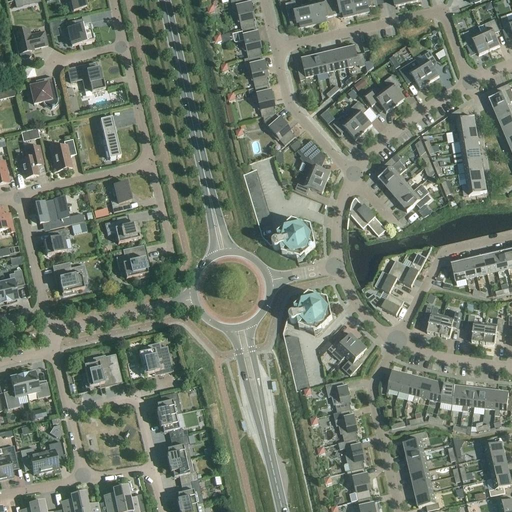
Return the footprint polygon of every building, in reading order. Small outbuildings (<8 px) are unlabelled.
[(69,3),(71,11),(73,11),(73,13),(86,10),(83,0),(61,0),(62,1),(66,0),(70,0),(71,3),(69,3)] [(242,32),(255,29),(253,20),(255,20),(252,5),(250,5),(248,0),(245,0),(235,3),(235,2),(231,3),(234,16),(236,15),(238,24),(240,24),(242,32)] [(317,6),(309,8),(313,27),(326,24),(325,20),(334,18),(329,0),(319,0),(320,1),(317,6)] [(329,0),(334,18),(342,15),(344,20),(356,17),(352,0),(329,0)] [(352,0),(356,17),(369,14),(368,10),(377,7),(375,0),(352,0)] [(408,5),(407,0),(393,0),(395,8),(408,5)] [(313,27),(309,8),(300,10),(296,7),(295,3),(285,6),(290,28),(299,26),(301,30),(313,27)] [(209,18),(215,16),(213,8),(207,9),(209,18)] [(452,19),(455,27),(462,24),(459,17),(452,19)] [(511,21),(508,23),(506,17),(500,19),(505,31),(510,29),(511,34),(511,21)] [(66,25),(71,48),(94,43),(90,26),(84,28),(82,21),(66,25)] [(487,32),(481,34),(489,53),(500,48),(499,48),(494,36),(499,33),(494,22),(484,26),(487,32)] [(246,53),(248,60),(248,61),(262,58),(260,50),(262,49),(258,34),(257,35),(255,29),(242,32),(242,34),(232,36),(234,43),(234,44),(235,44),(235,45),(236,45),(244,43),(244,44),(243,44),(243,45),(242,46),(242,48),(242,50),(243,52),(245,52),(245,53),(246,53)] [(13,35),(18,56),(20,56),(21,60),(24,61),(28,60),(31,58),(30,54),(34,53),(33,51),(47,47),(44,34),(30,37),(29,31),(13,35)] [(489,53),(481,34),(471,39),(468,33),(463,35),(468,47),(473,45),(479,57),(478,57),(479,58),(489,53)] [(214,38),(216,47),(222,45),(220,37),(214,38)] [(355,49),(344,52),(348,69),(359,67),(359,69),(365,68),(363,55),(357,57),(355,50),(356,49),(355,49)] [(344,52),(333,54),(337,72),(348,69),(344,52)] [(446,58),(443,52),(437,56),(441,61),(446,58)] [(428,62),(418,67),(429,85),(439,79),(439,78),(438,78),(431,67),(436,64),(430,53),(424,56),(428,62)] [(333,54),(323,57),(327,74),(337,72),(333,54)] [(323,57),(312,59),(317,77),(327,74),(323,57)] [(253,82),(255,90),(269,87),(267,79),(269,78),(265,63),(263,64),(262,58),(248,61),(248,60),(244,61),(247,74),(250,74),(251,82),(253,82)] [(394,58),(389,61),(395,69),(399,66),(394,58)] [(317,77),(312,59),(301,62),(303,69),(297,71),(300,83),(306,82),(306,79),(317,77)] [(415,62),(399,72),(405,83),(412,79),(419,90),(419,91),(429,85),(418,67),(415,62)] [(79,69),(82,82),(84,91),(90,90),(91,95),(105,91),(100,71),(98,72),(96,65),(79,69)] [(222,76),(229,74),(227,66),(221,67),(222,76)] [(28,78),(37,76),(35,67),(26,68),(28,78)] [(388,88),(383,92),(395,108),(405,101),(404,101),(396,90),(401,87),(393,77),(384,83),(388,88)] [(30,89),(34,106),(43,104),(44,105),(45,106),(45,107),(46,108),(47,108),(48,109),(49,109),(50,110),(51,110),(51,111),(54,111),(53,109),(54,109),(54,108),(55,108),(56,107),(56,106),(57,106),(57,105),(57,103),(58,102),(57,101),(58,101),(53,79),(41,82),(42,86),(30,89)] [(345,84),(348,88),(353,83),(350,79),(345,84)] [(364,89),(360,85),(355,89),(359,93),(364,89)] [(511,103),(511,94),(508,86),(497,91),(499,97),(488,101),(489,102),(494,111),(510,104),(511,103)] [(262,119),(263,119),(276,116),(274,108),(275,108),(272,93),(270,93),(269,87),(255,90),(257,96),(252,97),(254,104),(256,103),(258,112),(260,111),(262,119)] [(336,87),(331,92),(334,95),(339,91),(336,87)] [(72,90),(66,91),(71,114),(79,112),(76,98),(73,98),(72,90)] [(395,108),(383,92),(378,96),(375,92),(373,92),(373,91),(364,98),(372,109),(378,104),(386,114),(386,115),(395,108)] [(334,95),(331,92),(326,96),(329,100),(334,95)] [(229,105),(235,104),(234,95),(227,97),(229,105)] [(358,103),(346,115),(364,134),(372,127),(372,126),(371,127),(362,117),(367,113),(358,103)] [(494,111),(498,121),(511,115),(511,108),(510,104),(494,111)] [(329,110),(322,116),(329,125),(336,119),(329,110)] [(456,122),(458,133),(475,130),(474,120),(474,119),(463,121),(461,110),(449,117),(450,123),(456,122)] [(364,134),(346,115),(333,126),(341,136),(346,132),(355,142),(364,134)] [(502,131),(511,126),(511,115),(498,121),(502,131)] [(276,116),(263,119),(264,125),(273,135),(272,136),(278,143),(279,142),(285,148),(295,139),(290,133),(291,131),(281,120),(280,121),(276,116)] [(100,122),(109,161),(115,160),(115,161),(118,160),(118,159),(120,159),(111,119),(100,122)] [(511,126),(502,131),(506,141),(511,138),(511,126)] [(477,141),(475,130),(458,133),(452,134),(453,145),(459,144),(477,141)] [(235,132),(238,141),(244,139),(242,131),(235,132)] [(297,151),(304,144),(299,140),(292,147),(297,151)] [(460,149),(461,154),(479,151),(477,141),(459,144),(453,145),(454,150),(460,149)] [(65,147),(51,151),(56,173),(72,170),(69,159),(71,158),(76,157),(73,142),(64,144),(65,147)] [(319,160),(323,156),(311,142),(310,143),(311,143),(297,154),(303,161),(298,174),(307,178),(326,186),(331,175),(330,175),(318,170),(320,165),(317,163),(319,160)] [(415,147),(420,159),(426,154),(421,142),(415,147)] [(28,160),(19,162),(22,174),(24,173),(25,180),(38,177),(36,168),(43,166),(39,148),(26,151),(28,160)] [(461,154),(463,165),(481,162),(479,151),(461,154)] [(282,153),(276,157),(276,164),(284,166),(282,153)] [(386,189),(399,177),(406,171),(399,162),(396,165),(392,160),(383,169),(387,173),(378,181),(379,181),(386,189)] [(463,165),(465,176),(482,173),(481,162),(463,165)] [(0,186),(9,184),(4,164),(0,164),(0,186)] [(243,176),(245,182),(258,178),(257,172),(243,176)] [(465,176),(466,186),(484,183),(482,173),(465,176)] [(386,189),(393,197),(407,185),(406,185),(399,177),(386,189)] [(245,182),(247,188),(260,184),(258,178),(245,182)] [(326,186),(307,178),(303,188),(297,186),(295,191),(307,196),(309,191),(321,196),(322,196),(326,186)] [(393,197),(400,205),(414,193),(410,189),(414,185),(410,181),(406,185),(407,185),(393,197)] [(484,183),(466,186),(468,198),(487,194),(486,194),(484,183)] [(247,188),(248,194),(262,190),(260,184),(247,188)] [(125,205),(131,204),(127,185),(113,188),(114,190),(112,190),(114,198),(116,198),(117,202),(111,203),(113,215),(126,212),(125,205)] [(431,201),(427,196),(429,195),(421,187),(414,193),(400,205),(407,213),(407,214),(416,207),(420,211),(424,207),(431,201)] [(248,194),(250,200),(264,196),(262,190),(248,194)] [(250,200),(252,206),(265,202),(264,196),(250,200)] [(48,224),(50,232),(84,224),(82,216),(67,219),(64,208),(66,208),(64,199),(35,206),(39,226),(48,224)] [(372,231),(378,239),(386,232),(364,207),(363,209),(355,200),(354,202),(352,205),(351,209),(349,216),(363,231),(369,226),(373,231),(372,231)] [(252,206),(254,212),(267,208),(265,202),(252,206)] [(420,211),(418,213),(423,219),(431,215),(430,214),(424,207),(420,211)] [(96,217),(110,215),(109,208),(95,210),(96,217)] [(254,212),(256,218),(269,214),(267,208),(254,212)] [(2,211),(0,211),(0,232),(6,231),(7,235),(14,233),(11,217),(5,218),(4,217),(2,211)] [(269,214),(256,218),(258,227),(266,225),(271,220),(269,214)] [(116,236),(118,246),(131,243),(131,244),(138,243),(137,241),(139,241),(136,226),(130,227),(128,218),(116,220),(116,223),(104,226),(107,238),(116,236)] [(277,237),(278,243),(277,243),(276,243),(275,243),(274,243),(274,244),(273,244),(273,245),(272,246),(272,247),(272,248),(273,249),(273,250),(274,250),(275,251),(276,251),(277,252),(278,251),(279,251),(280,250),(282,256),(297,261),(298,264),(297,260),(298,257),(303,256),(305,258),(315,248),(311,229),(297,225),(296,228),(292,229),(290,226),(289,222),(288,223),(289,226),(277,237)] [(85,225),(72,228),(74,237),(87,234),(85,225)] [(53,241),(43,243),(46,257),(66,252),(63,239),(69,238),(67,230),(51,234),(53,241)] [(144,261),(148,261),(145,247),(123,252),(124,258),(116,260),(119,272),(124,271),(126,281),(135,279),(136,281),(148,278),(147,276),(148,276),(144,261)] [(504,254),(493,256),(498,274),(499,279),(510,277),(508,271),(504,254)] [(397,282),(411,290),(427,260),(417,256),(413,265),(414,265),(411,270),(405,267),(397,282)] [(493,256),(483,258),(487,276),(498,274),(493,256)] [(483,258),(472,261),(477,278),(487,276),(483,258)] [(472,261),(462,263),(466,281),(477,278),(472,261)] [(374,289),(389,296),(390,296),(397,282),(405,267),(396,262),(391,271),(392,272),(389,277),(382,274),(374,289)] [(466,281),(462,263),(451,266),(455,284),(466,281)] [(55,282),(59,281),(62,296),(63,296),(63,298),(76,295),(75,293),(84,291),(82,281),(87,279),(84,267),(66,271),(65,265),(52,269),(55,282)] [(10,283),(1,285),(6,308),(17,305),(17,302),(18,302),(15,289),(24,287),(21,272),(13,274),(14,276),(9,277),(10,283)] [(322,331),(332,322),(328,302),(314,298),(313,301),(309,302),(307,299),(306,296),(305,296),(306,299),(294,310),(296,316),(295,316),(293,316),(292,316),(291,317),(290,317),(290,318),(289,319),(289,320),(289,321),(289,322),(290,322),(290,323),(291,324),(292,324),(293,325),(294,325),(295,325),(295,324),(296,324),(297,323),(298,329),(314,334),(315,337),(314,333),(315,330),(320,329),(322,331)] [(389,296),(385,303),(373,297),(367,301),(373,309),(379,316),(382,311),(396,318),(404,303),(390,296),(389,296)] [(427,335),(438,338),(443,318),(436,316),(438,310),(427,308),(424,320),(430,321),(427,335)] [(443,318),(438,338),(450,340),(453,327),(459,328),(462,316),(456,314),(454,320),(443,318)] [(471,344),(483,346),(486,325),(474,324),(475,318),(469,317),(467,330),(473,330),(471,344)] [(486,325),(483,346),(495,347),(496,333),(502,334),(504,322),(498,321),(497,327),(486,325)] [(340,354),(345,359),(359,344),(350,336),(350,337),(341,346),(336,342),(328,352),(336,359),(340,354)] [(284,340),(286,349),(300,346),(298,340),(292,338),(284,340)] [(367,352),(359,344),(345,359),(349,362),(342,370),(350,378),(362,366),(357,361),(366,352),(367,352)] [(148,353),(138,355),(140,364),(138,365),(141,377),(143,376),(143,377),(158,374),(159,377),(167,375),(163,360),(169,358),(168,351),(161,353),(160,345),(147,348),(148,353)] [(286,349),(287,356),(301,352),(300,346),(286,349)] [(287,356),(289,362),(303,359),(301,352),(287,356)] [(83,377),(86,390),(89,389),(89,390),(103,386),(104,390),(122,386),(118,367),(108,370),(105,358),(92,360),(94,365),(84,368),(86,377),(83,377)] [(289,362),(290,368),(304,365),(303,359),(289,362)] [(290,368),(292,375),(306,372),(304,365),(290,368)] [(33,372),(21,374),(27,397),(36,395),(37,401),(50,398),(47,385),(37,387),(34,374),(33,374),(33,372)] [(292,375),(293,381),(307,378),(306,372),(292,375)] [(388,391),(398,394),(403,376),(392,373),(388,391)] [(27,397),(21,374),(10,377),(11,380),(10,380),(13,393),(4,395),(8,412),(20,409),(18,399),(27,397)] [(398,394),(409,396),(413,379),(403,376),(398,394)] [(293,381),(295,387),(309,384),(307,378),(293,381)] [(418,405),(419,399),(424,382),(413,379),(409,396),(414,398),(413,404),(418,405)] [(419,399),(430,402),(434,384),(424,382),(419,399)] [(325,387),(328,400),(332,399),(334,407),(336,407),(337,415),(341,414),(351,412),(349,404),(351,403),(347,388),(346,389),(344,383),(325,387)] [(309,384),(295,387),(296,394),(300,393),(304,392),(310,391),(309,384)] [(430,402),(440,404),(445,387),(434,384),(430,402)] [(440,404),(452,407),(454,389),(445,387),(440,404)] [(452,407),(463,408),(465,390),(454,389),(452,407)] [(463,408),(474,409),(476,391),(465,390),(463,408)] [(310,391),(304,392),(306,401),(312,399),(310,391)] [(474,409),(484,411),(487,393),(476,391),(474,409)] [(484,411),(495,412),(497,394),(487,393),(484,411)] [(497,394),(495,412),(494,418),(499,418),(500,412),(506,413),(507,412),(511,412),(511,403),(508,403),(509,395),(497,394)] [(182,416),(177,395),(173,396),(160,399),(162,405),(156,406),(158,412),(156,412),(158,421),(176,417),(182,416)] [(358,433),(354,417),(352,418),(351,412),(341,414),(342,420),(335,422),(336,429),(339,428),(341,437),(342,436),(344,444),(358,441),(356,433),(358,433)] [(168,434),(170,442),(183,439),(181,430),(179,431),(176,417),(158,421),(160,430),(162,430),(163,435),(168,434)] [(312,430),(319,428),(317,420),(310,421),(312,430)] [(403,445),(406,456),(423,452),(421,441),(427,440),(426,434),(410,438),(411,443),(404,445),(403,445)] [(166,457),(168,466),(190,461),(187,447),(189,447),(187,438),(183,439),(170,442),(172,450),(167,451),(168,457),(166,457)] [(347,474),(351,473),(351,474),(365,470),(363,462),(364,462),(361,447),(359,447),(358,441),(344,444),(347,456),(345,457),(347,466),(345,466),(344,468),(345,473),(347,474)] [(484,449),(487,460),(504,456),(502,444),(501,444),(501,445),(494,447),(493,441),(480,444),(482,450),(484,449)] [(50,453),(42,454),(46,474),(59,471),(56,459),(63,458),(60,444),(48,447),(50,453)] [(0,451),(0,481),(0,483),(13,480),(10,465),(17,464),(14,448),(0,451)] [(319,459),(326,458),(324,449),(317,451),(319,459)] [(46,474),(42,454),(34,456),(33,450),(20,453),(23,467),(31,465),(33,477),(46,474)] [(406,456),(408,467),(426,463),(423,452),(406,456)] [(487,460),(489,470),(507,466),(504,456),(487,460)] [(179,479),(181,487),(194,484),(198,483),(198,482),(196,477),(196,474),(193,475),(190,461),(168,466),(170,475),(172,474),(173,480),(179,479)] [(408,467),(411,477),(428,473),(426,463),(408,467)] [(489,470),(492,481),(509,477),(507,466),(489,470)] [(352,504),(358,503),(371,500),(369,491),(371,491),(368,476),(366,476),(365,470),(351,474),(351,473),(347,474),(350,487),(352,486),(354,495),(350,496),(352,504)] [(411,477),(413,488),(431,484),(428,473),(411,477)] [(509,477),(492,481),(494,492),(489,493),(491,499),(505,495),(504,490),(511,488),(511,489),(511,488),(509,477)] [(326,488),(332,487),(330,478),(324,480),(326,488)] [(198,483),(194,484),(181,487),(183,495),(177,496),(178,501),(177,502),(179,511),(196,507),(203,505),(198,483)] [(413,488),(416,498),(433,494),(431,484),(413,488)] [(127,489),(120,490),(124,511),(144,511),(141,497),(134,498),(135,501),(130,502),(127,489)] [(105,505),(99,506),(100,511),(124,511),(120,490),(113,492),(114,497),(104,499),(105,505)] [(433,494),(416,498),(418,510),(419,510),(419,509),(426,508),(426,511),(433,511),(440,511),(438,505),(436,505),(433,494)] [(85,495),(78,497),(80,511),(100,511),(99,506),(97,507),(97,506),(87,508),(85,495)] [(63,511),(62,511),(80,511),(78,497),(71,498),(72,503),(62,505),(63,511)] [(497,506),(498,511),(511,511),(511,502),(507,503),(506,497),(491,501),(492,507),(497,506)] [(371,500),(358,503),(359,509),(359,511),(376,511),(374,505),(373,506),(371,500)]
